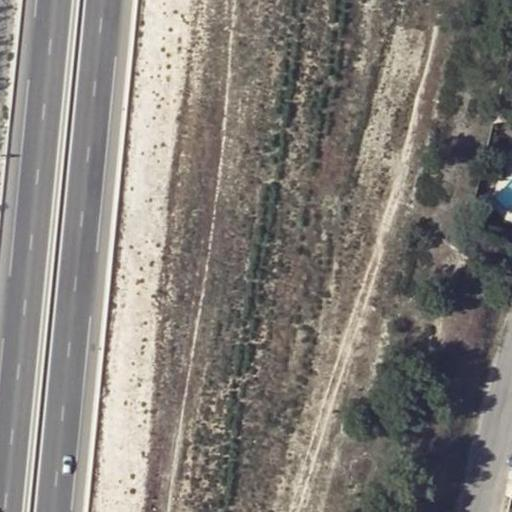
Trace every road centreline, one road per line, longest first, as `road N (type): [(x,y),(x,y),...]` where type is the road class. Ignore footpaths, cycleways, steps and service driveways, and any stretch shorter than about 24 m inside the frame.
road 1 (track): [(323,511),(446,0)]
road 2 (trunk): [(64,0),(10,511)]
road 3 (trunk): [(74,511),(122,0)]
road 4 (residential): [(476,511),(511,373)]
